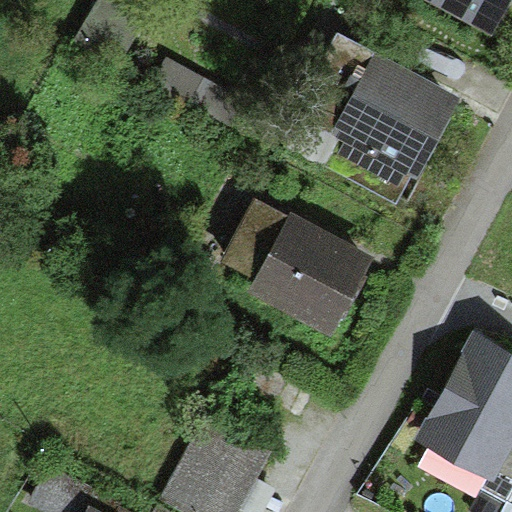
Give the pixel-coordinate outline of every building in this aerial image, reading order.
[(417,0),(491,38),(510,0),(417,0)] [(458,105),(340,42),(300,117),(343,140),(327,170),(397,207),(412,179),(418,182),(458,105)] [(243,100),(167,62),(151,94),(227,132),(243,100)] [(372,262),(255,201),(223,263),(253,279),(242,299),(330,344),(372,262)] [(511,340),(476,321),(418,428),(488,465),(480,479),(508,495),(511,487),(511,340)] [(239,511),(277,443),(212,408),(166,495),(198,511),(239,511)] [(147,511),(125,511),(89,493),(79,511),(169,511),(152,503),(147,511)]
